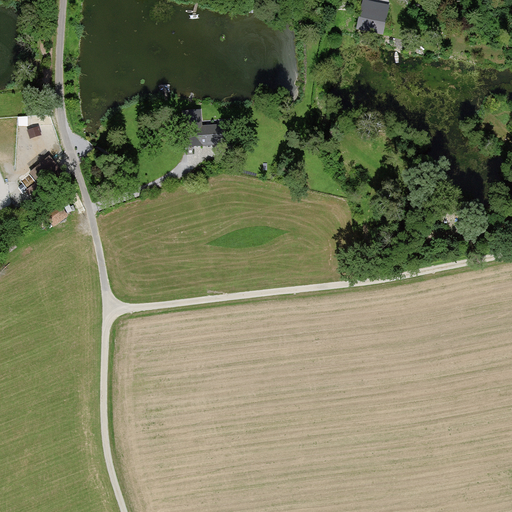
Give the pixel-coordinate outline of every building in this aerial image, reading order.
[(366,5),(361,31),(386,37),(392,10),(366,5)] [(200,121),(185,122),(187,147),(215,144),(215,139),(223,138),(223,131),(204,133),(204,136),(201,137),(200,121)] [(54,160),(34,176),(40,184),(44,180),(49,186),(65,174),(54,160)] [(258,164),(244,161),(243,168),(239,167),(238,173),(267,178),(268,172),(256,170),(258,164)] [(60,206),(47,216),(54,226),(67,216),(60,206)]
